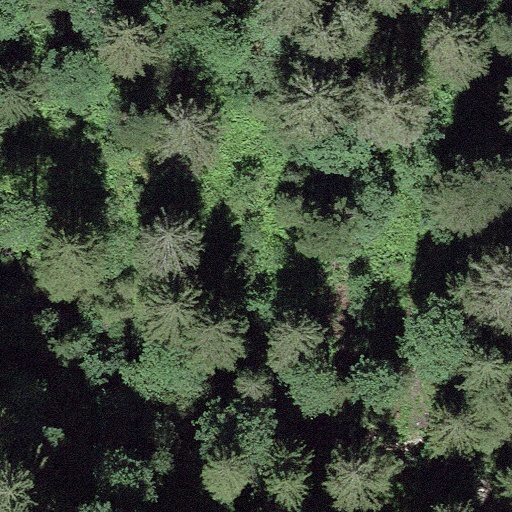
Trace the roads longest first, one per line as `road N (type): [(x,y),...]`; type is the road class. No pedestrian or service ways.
road 1 (track): [(380,511),(413,486),(426,441),(412,261),(478,99),(486,58),(473,0)]
road 2 (track): [(0,362),(209,502),(263,511)]
